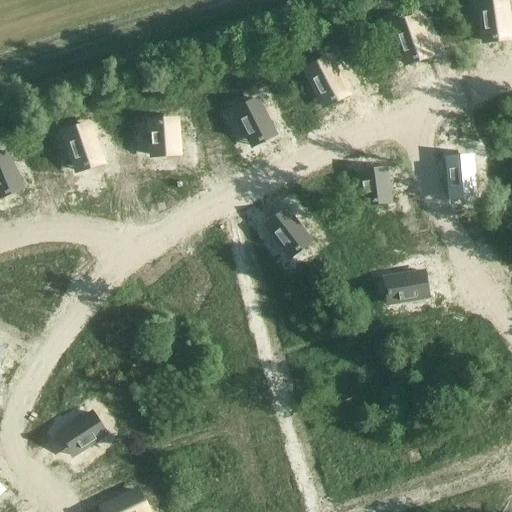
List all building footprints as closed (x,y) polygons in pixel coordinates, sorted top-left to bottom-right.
[(485,28),(458,32),(463,72),(491,68),(485,28)] [(401,46),(376,55),(389,93),(414,84),(401,46)] [(317,85),(293,97),(311,134),(336,121),(317,85)] [(248,124),(224,136),(242,172),(266,160),(248,124)] [(172,145),(145,147),(147,181),(174,179),(172,145)] [(88,149),(63,157),(76,195),(101,186),(88,149)] [(10,175),(0,178),(0,219),(1,222),(25,212),(10,175)] [(454,179),(428,182),(431,222),(458,219),(454,179)] [(372,191),(345,194),(349,228),(376,225),(372,191)] [(511,220),(486,245),(504,264),(511,256),(511,220)] [(276,229),(255,246),(279,278),(300,262),(276,229)] [(35,282),(13,296),(25,316),(31,312),(37,321),(53,311),(35,282)] [(176,285),(161,307),(190,327),(204,304),(176,285)] [(407,288),(368,295),(372,321),(412,315),(407,288)] [(447,342),(418,369),(436,389),(466,362),(447,342)] [(94,355),(89,381),(128,389),(134,362),(94,355)] [(511,415),(496,401),(473,425),(488,439),(495,431),(501,436),(511,423),(511,415)] [(91,422),(57,444),(72,467),(106,445),(91,422)] [(142,511),(135,497),(102,511),(142,511)]
